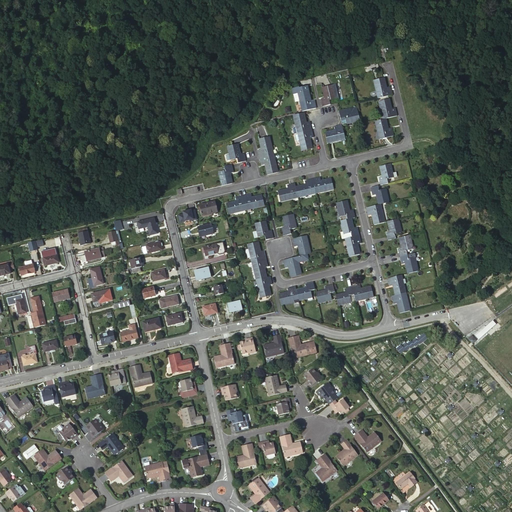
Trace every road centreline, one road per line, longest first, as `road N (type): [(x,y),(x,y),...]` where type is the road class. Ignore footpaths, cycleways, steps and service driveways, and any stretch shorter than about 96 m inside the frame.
road 1 (residential): [(198,337),(268,320),(339,335),(389,327)]
road 2 (residential): [(388,64),(408,142),(350,160)]
road 3 (residential): [(374,261),(283,283),(271,249),(279,247)]
road 4 (unclassified): [(170,204),(198,337)]
